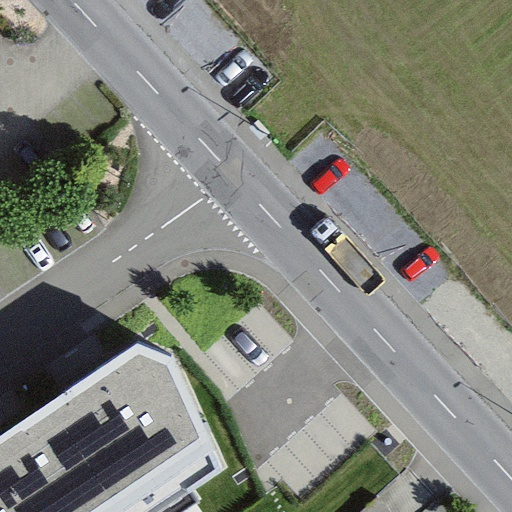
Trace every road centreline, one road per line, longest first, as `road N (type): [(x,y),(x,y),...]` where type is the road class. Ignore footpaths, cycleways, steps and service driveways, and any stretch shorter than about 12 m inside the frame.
road 1 (residential): [(236,179),(511,479)]
road 2 (residential): [(236,179),(0,340)]
road 3 (residential): [(72,0),(236,179)]
